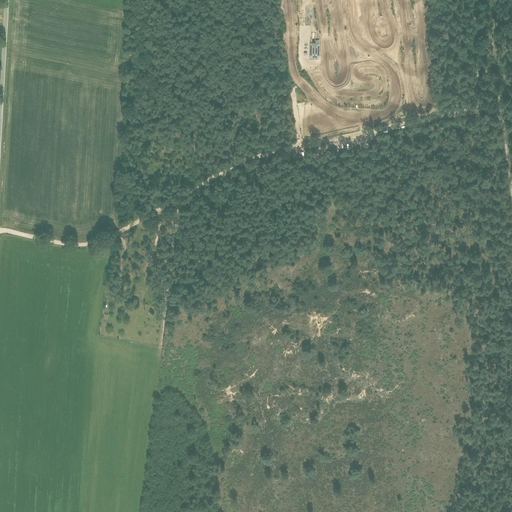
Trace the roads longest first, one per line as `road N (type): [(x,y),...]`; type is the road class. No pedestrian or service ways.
road 1 (track): [(500,107),(254,156),(92,243),(0,231)]
road 2 (unclassified): [(0,141),(7,0)]
road 3 (track): [(301,146),(293,91),(303,67),(303,25)]
